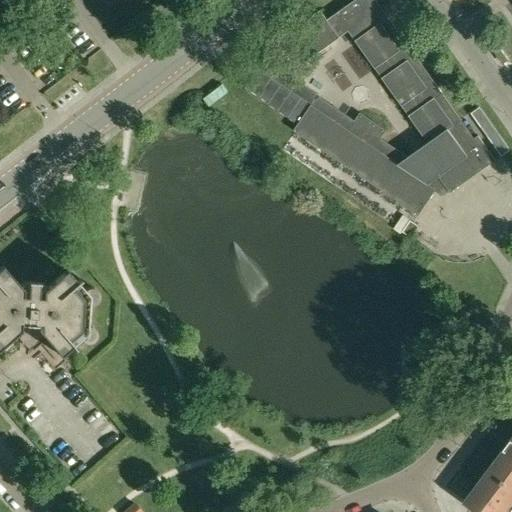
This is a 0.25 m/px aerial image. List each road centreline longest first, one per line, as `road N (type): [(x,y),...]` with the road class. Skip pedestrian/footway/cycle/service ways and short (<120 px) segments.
road 1 (residential): [(0,193),(247,0)]
road 2 (residential): [(414,475),(470,413),(511,320)]
road 3 (residential): [(511,103),(437,0)]
